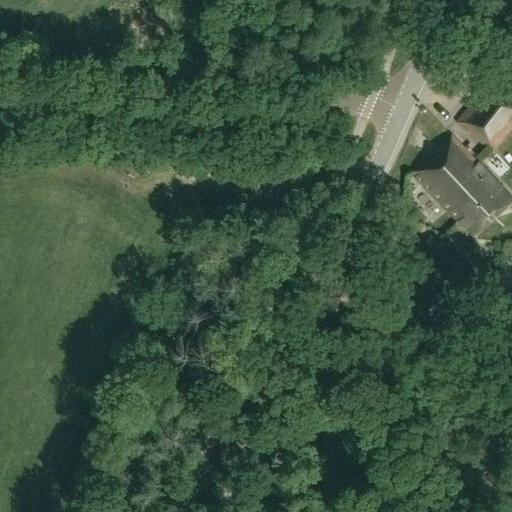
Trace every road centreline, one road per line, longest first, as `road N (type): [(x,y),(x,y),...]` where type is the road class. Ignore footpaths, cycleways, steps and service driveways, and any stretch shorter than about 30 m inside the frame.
road 1 (tertiary): [(226,511),(402,110)]
road 2 (unclassified): [(402,110),(371,101),(217,119),(0,97)]
road 3 (track): [(332,511),(325,282)]
road 4 (track): [(374,173),(249,185),(182,179)]
road 5 (tertiary): [(402,110),(451,0)]
